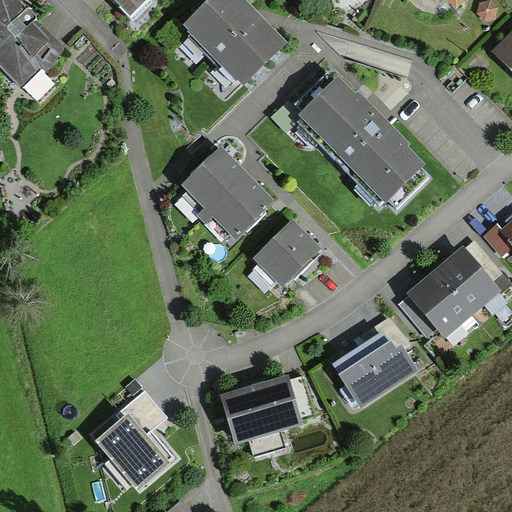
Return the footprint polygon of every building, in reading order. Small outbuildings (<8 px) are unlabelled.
[(74,51),(17,0),(0,0),(0,70),(31,99),(74,51)] [(158,0),(115,0),(138,21),(158,0)] [(292,45),(246,0),(221,0),(192,29),(250,87),(292,45)] [(511,34),(492,57),(511,76),(511,34)] [(434,166),(341,79),(299,123),(391,211),(434,166)] [(222,158),(187,191),(211,215),(246,183),(222,158)] [(246,183),(211,215),(234,240),(269,207),(246,183)] [(322,254),(294,226),(257,263),(285,291),(322,254)] [(495,296),(462,258),(437,279),(470,318),(495,296)] [(470,318),(437,279),(412,301),(445,339),(470,318)] [(372,346),(336,367),(361,410),(421,376),(390,322),(366,335),(372,346)] [(293,380),(227,400),(241,447),(307,427),(293,380)] [(143,400),(102,434),(143,484),(184,451),(143,400)] [(191,511),(183,502),(172,511),(191,511)]
